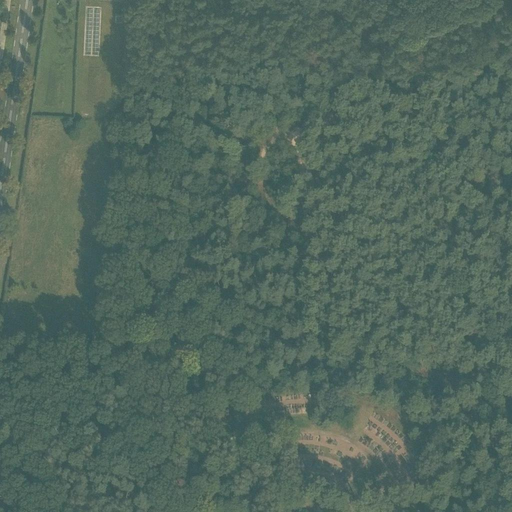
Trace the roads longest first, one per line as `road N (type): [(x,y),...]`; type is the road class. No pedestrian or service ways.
road 1 (track): [(395,0),(511,224)]
road 2 (primary): [(0,189),(26,0)]
